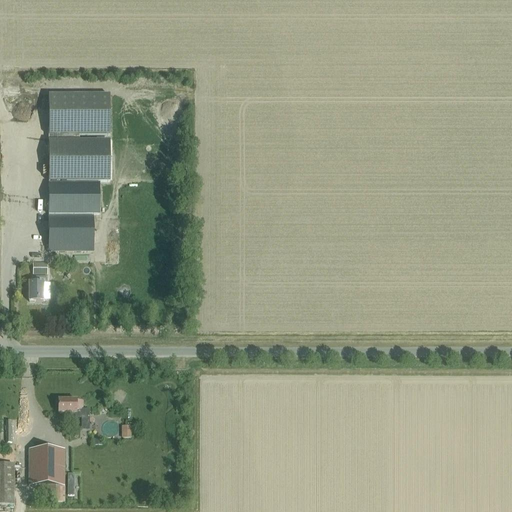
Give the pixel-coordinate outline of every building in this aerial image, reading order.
[(78,137),(109,137),(108,97),(47,97),(48,143),(78,143),(78,137)] [(48,143),(48,183),(109,183),(109,143),(103,143),(103,139),(96,139),(96,143),(78,143),(48,143)] [(99,185),(48,185),(48,216),(99,216),(99,185)] [(48,254),(93,253),(93,218),(48,218),(48,254)] [(47,265),(33,265),(33,276),(47,276),(47,265)] [(47,284),(47,278),(33,278),(33,284),(28,284),(28,303),(43,303),(43,284),(47,284)] [(88,411),(82,411),(82,401),(76,401),(58,401),(58,415),(76,414),(76,419),(82,419),(82,430),(88,430),(88,411)] [(109,445),(113,450),(118,446),(114,441),(109,445)] [(64,451),(29,451),(28,487),(45,487),(45,503),(64,503),(64,451)] [(0,506),(13,506),(13,466),(0,465),(0,506)]
